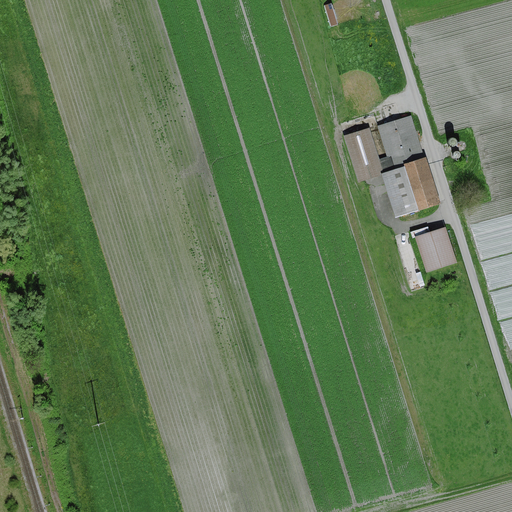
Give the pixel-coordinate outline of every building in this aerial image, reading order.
[(393,170),(427,160),(414,117),(380,127),(393,170)] [(346,135),(360,180),(383,173),(370,128),(346,135)] [(454,147),(456,146),(457,146),(458,144),(458,143),(458,141),(457,140),(457,139),(455,138),(454,138),(453,138),(451,139),(450,140),(449,141),(449,142),(449,144),(450,145),(451,146),(453,147),(454,147)] [(458,159),(460,159),(461,158),(462,157),(462,156),(462,154),(462,153),(461,152),(459,151),(458,151),(457,151),(455,151),(454,152),(454,153),(453,155),(453,156),(454,158),(455,159),(457,159),(458,159)] [(393,170),(383,173),(396,217),(440,204),(427,160),(393,170)] [(417,236),(428,272),(457,263),(447,227),(417,236)]
